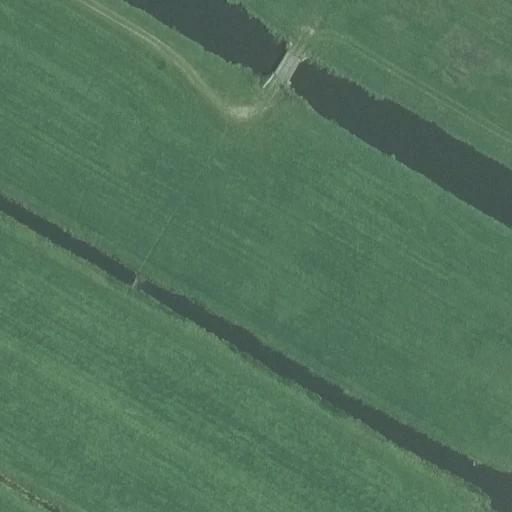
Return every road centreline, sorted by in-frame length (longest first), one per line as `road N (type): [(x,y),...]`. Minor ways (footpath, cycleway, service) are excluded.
road 1 (track): [(475,511),(0,243)]
road 2 (track): [(351,0),(294,54),(250,112),(218,106),(163,51),(74,0)]
road 3 (track): [(511,66),(393,1),(373,0)]
